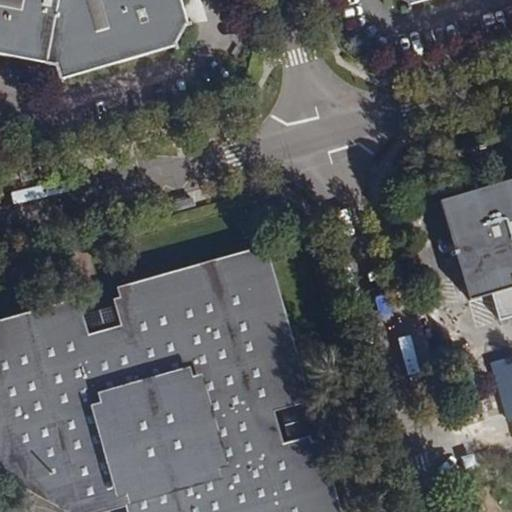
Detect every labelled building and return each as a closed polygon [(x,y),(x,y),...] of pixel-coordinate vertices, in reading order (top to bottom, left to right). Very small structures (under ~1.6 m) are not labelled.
[(66,82),(65,79),(176,47),(176,50),(180,48),(178,43),(188,27),(194,25),(192,21),(188,23),(180,0),(0,0),(0,52),(45,61),(45,63),(57,65),(62,83),(66,82)] [(402,0),(408,3),(410,9),(414,8),(413,3),(423,0),(402,0)] [(511,179),(441,200),(472,300),(511,287),(511,179)] [(74,312),(0,333),(0,462),(8,462),(9,469),(18,469),(18,474),(29,474),(30,480),(40,480),(40,486),(51,486),(51,492),(60,492),(60,499),(81,510),(126,497),(131,511),(328,511),(310,445),(272,455),(259,408),(293,398),(292,391),(295,381),(289,381),(292,370),(286,370),(289,359),(282,358),(286,346),(278,345),(282,334),(276,334),(279,324),(271,324),(276,311),(269,311),(272,300),(265,300),(269,287),(262,287),(266,276),(258,276),(262,264),(257,266),(256,261),(122,299),(131,328),(83,342),(74,312)] [(491,399),(470,402),(473,416),(494,411),(491,399)]
